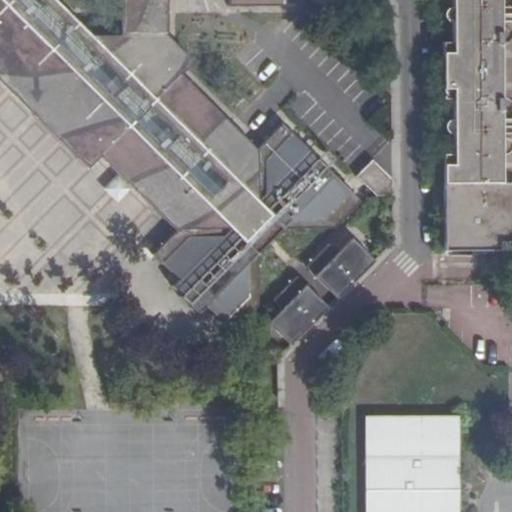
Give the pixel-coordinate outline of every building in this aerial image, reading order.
[(285,0),(307,0),(317,9),(346,9),(346,0),(0,0),(0,51),(16,36),(65,84),(31,117),(83,170),(96,158),(172,233),(149,256),(173,280),(167,287),(177,296),(174,298),(183,308),(186,306),(195,315),(202,308),(227,332),(253,306),(254,253),(281,226),(332,226),(359,200),(281,122),(254,148),(178,73),(191,60),(166,35),(165,0),(229,0),(229,7),(285,9),(285,0)] [(511,0),(449,0),(449,41),(441,41),(441,98),(449,98),(450,153),(441,153),(441,185),(442,250),(511,249),(511,182),(498,182),(498,156),(502,156),(505,155),(507,152),(508,148),(508,144),(506,140),(503,137),(499,137),(498,115),(502,115),(506,114),(508,111),(509,107),(510,104),(509,100),(506,98),(502,97),(497,97),(497,42),(502,42),(506,41),(508,39),(509,36),(509,33),(507,29),(505,27),(501,25),(497,24),(497,4),(501,4),(504,2),(506,0),(511,0)] [(0,51),(0,86),(31,117),(65,84),(16,36),(0,51)] [(370,159),(355,175),(373,194),(387,193),(388,177),(370,159)] [(315,257),(347,288),(374,261),(351,237),(336,252),(327,244),(315,257)] [(305,267),(336,300),(347,288),(315,257),(305,267)] [(294,277),(284,288),(316,320),(326,310),(294,277)] [(265,322),(290,347),(316,320),(284,288),(271,300),(280,308),(265,322)] [(458,511),(459,418),(366,417),(366,511),(458,511)]
